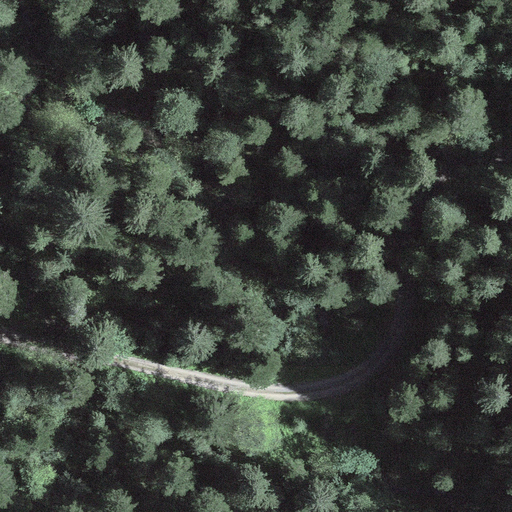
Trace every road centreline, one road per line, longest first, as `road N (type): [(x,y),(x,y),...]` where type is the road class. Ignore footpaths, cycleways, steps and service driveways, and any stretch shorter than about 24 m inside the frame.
road 1 (track): [(0,328),(261,393),(352,380),(382,363),(397,339),(403,241),(413,209),(436,181),(471,159),(511,147)]
road 2 (track): [(222,511),(139,404),(83,349)]
